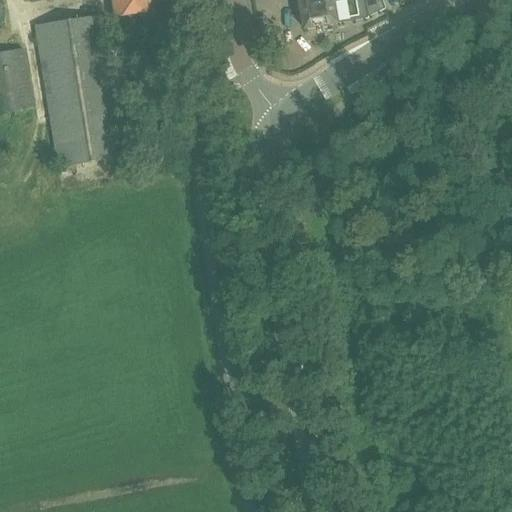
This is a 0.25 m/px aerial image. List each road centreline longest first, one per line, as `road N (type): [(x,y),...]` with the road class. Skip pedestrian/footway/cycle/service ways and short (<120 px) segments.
road 1 (secondary): [(317,511),(260,175),(286,121)]
road 2 (secondary): [(286,121),(454,0)]
road 3 (tertiary): [(286,121),(242,62),(231,0)]
